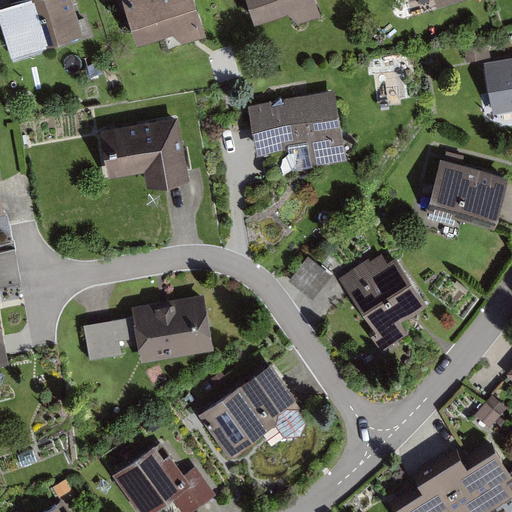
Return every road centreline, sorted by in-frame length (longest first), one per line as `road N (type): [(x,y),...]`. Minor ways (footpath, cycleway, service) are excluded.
road 1 (residential): [(41,282),(165,260),(239,269),(272,293),(375,445)]
road 2 (residential): [(511,284),(375,445)]
